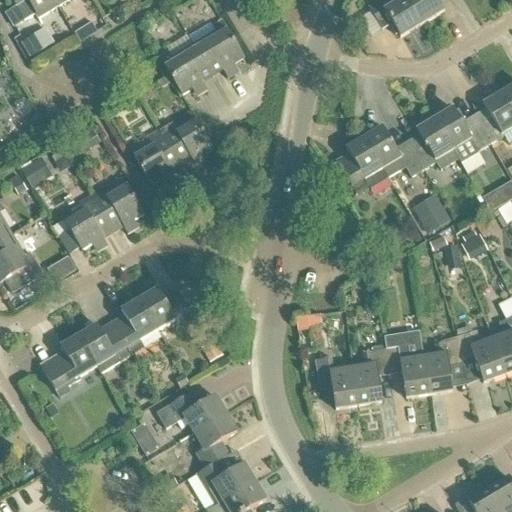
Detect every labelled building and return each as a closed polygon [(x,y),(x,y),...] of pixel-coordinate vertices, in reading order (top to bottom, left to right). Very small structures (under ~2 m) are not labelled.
[(38,22),(59,10),(52,0),(10,0),(25,24),(36,18),(38,22)] [(52,0),(59,10),(75,0),(52,0)] [(438,0),(409,0),(407,2),(423,29),(443,16),(435,2),(438,0)] [(423,29),(407,2),(391,11),(385,2),(369,12),(382,34),(392,28),(400,42),(423,29)] [(215,36),(195,49),(214,81),(224,74),(229,82),(236,78),(231,70),(245,62),(221,23),(211,29),(215,36)] [(32,40),(22,46),(31,61),(41,55),(32,40)] [(205,86),(214,81),(195,49),(173,62),(168,54),(159,60),(183,99),(196,91),(201,99),(209,94),(205,86)] [(511,91),(502,98),(511,114),(511,91)] [(503,139),(511,133),(511,114),(502,98),(483,109),(488,117),(477,123),(492,148),(504,141),(503,139)] [(492,148),(477,123),(465,131),(454,112),(435,123),(459,164),(461,166),(492,148)] [(173,126),(161,133),(183,171),(193,165),(198,172),(205,168),(200,160),(214,152),(197,124),(192,115),(182,121),(185,126),(176,131),(173,126)] [(459,164),(435,123),(417,134),(422,142),(410,149),(424,173),(437,166),(442,174),(459,164)] [(79,158),(100,146),(91,130),(70,143),(79,158)] [(398,157),(382,131),(365,142),(388,182),(405,172),(411,181),(424,173),(410,149),(398,157)] [(173,177),(183,171),(161,133),(148,141),(151,146),(142,151),(139,146),(129,151),(152,189),(165,181),(170,189),(177,184),(173,177)] [(388,182),(365,142),(346,153),(351,160),(339,167),(356,197),(368,190),(369,193),(388,182)] [(32,192),(52,180),(41,161),(21,174),(32,192)] [(18,199),(27,194),(17,179),(9,184),(18,199)] [(104,192),(92,200),(114,237),(124,232),(128,239),(136,234),(131,227),(145,218),(123,181),(113,187),(116,192),(107,197),(104,192)] [(489,213),(511,199),(511,193),(506,184),(481,199),(489,213)] [(104,243),(114,237),(92,200),(79,207),(82,212),(73,218),(70,213),(60,219),(83,256),(96,248),(100,255),(108,250),(104,243)] [(449,223),(434,200),(412,214),(426,237),(449,223)] [(0,245),(13,238),(0,217),(0,214),(5,212),(0,204),(0,245)] [(502,226),(511,220),(511,216),(505,205),(493,212),(502,226)] [(466,246),(476,240),(474,235),(463,241),(466,246)] [(13,238),(0,245),(0,288),(5,286),(12,298),(34,285),(45,279),(31,257),(26,260),(13,238)] [(469,264),(487,254),(479,239),(476,240),(466,246),(461,249),(469,264)] [(433,255),(447,249),(443,240),(429,247),(433,255)] [(386,265),(398,257),(390,245),(378,252),(386,265)] [(458,254),(445,257),(447,268),(460,266),(458,254)] [(66,262),(61,265),(56,258),(43,266),(55,285),(73,274),(66,262)] [(176,326),(189,318),(175,294),(163,301),(158,293),(139,304),(158,335),(175,325),(176,326)] [(140,345),(158,335),(139,304),(122,314),(127,322),(114,330),(129,354),(141,347),(140,345)] [(309,330),(321,329),(320,319),(296,322),(297,335),(310,333),(309,330)] [(503,339),(492,343),(505,379),(511,376),(511,320),(506,323),(498,327),(503,339)] [(103,337),(98,329),(79,340),(97,371),(101,378),(132,359),(129,354),(114,330),(103,337)] [(455,342),(462,367),(474,362),(483,387),(505,379),(492,343),(481,347),(477,335),(470,337),(468,331),(456,334),(458,341),(455,342)] [(384,341),(386,354),(390,378),(402,376),(406,402),(429,399),(424,361),(423,361),(419,335),(384,341)] [(79,340),(61,351),(66,359),(54,366),(42,373),(57,397),(68,391),(82,383),(81,381),(97,371),(79,340)] [(435,359),(424,361),(429,399),(452,395),(448,369),(462,367),(455,342),(441,346),(441,347),(433,348),(435,359)] [(210,366),(223,359),(214,344),(201,352),(210,366)] [(363,370),(353,372),(359,410),(382,406),(378,380),(390,378),(386,354),(361,357),(363,370)] [(359,410),(353,372),(333,375),(331,362),(315,364),(319,389),(331,387),(335,413),(359,410)] [(180,392),(189,387),(183,378),(175,383),(180,392)] [(194,438),(227,418),(216,400),(200,410),(192,396),(169,410),(157,417),(167,433),(178,426),(182,433),(189,429),(194,438)] [(127,412),(132,421),(141,415),(138,411),(132,409),(127,412)] [(227,418),(194,438),(204,453),(197,457),(199,461),(206,473),(220,464),(229,460),(221,446),(237,436),(227,418)] [(140,428),(128,435),(142,459),(155,451),(140,428)] [(206,473),(189,482),(194,491),(202,486),(207,494),(214,490),(223,505),(255,486),(245,468),(228,478),(220,464),(206,473)] [(166,496),(177,488),(170,477),(159,485),(166,496)] [(499,511),(511,511),(511,487),(508,481),(488,493),(499,511)] [(251,511),(266,504),(255,486),(223,505),(211,511),(251,511)] [(499,511),(488,493),(468,505),(471,511),(499,511)]
